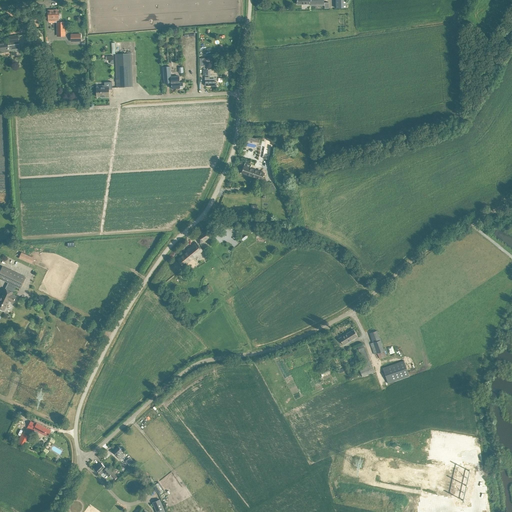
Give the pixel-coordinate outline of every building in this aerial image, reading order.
[(324,0),(296,0),(297,4),(311,4),(311,6),(324,5),(324,8),(329,8),(329,2),(324,2),(324,0)] [(58,11),(48,11),(49,18),(55,18),(55,23),(57,23),(57,22),(59,22),(59,18),(58,11)] [(59,22),(57,22),(57,23),(57,31),(57,36),(62,36),(65,36),(65,22),(59,22)] [(10,42),(0,43),(0,51),(8,51),(20,50),(18,35),(9,36),(10,42)] [(39,35),(33,36),(33,39),(32,39),(33,43),(34,43),(34,46),(40,46),(40,42),(42,42),(42,37),(39,37),(39,35)] [(132,86),(131,53),(131,51),(126,52),(126,53),(115,54),(117,87),(132,86)] [(200,66),(208,65),(208,58),(200,58),(200,66)] [(163,67),(164,83),(171,82),(171,88),(180,88),(180,89),(183,88),(182,82),(179,82),(179,76),(171,77),(170,66),(163,67)] [(216,77),(210,77),(210,69),(210,67),(207,67),(207,69),(203,69),(203,75),(205,75),(205,86),(216,85),(216,77)] [(112,89),(112,82),(104,82),(104,86),(103,86),(102,87),(96,87),(97,96),(104,96),(104,97),(109,97),(109,89),(112,89)] [(262,180),(264,173),(244,166),(242,173),(262,180)] [(275,187),(272,181),(267,184),(269,190),(275,187)] [(211,237),(207,230),(196,237),(200,244),(211,237)] [(193,259),(203,250),(196,242),(186,251),(186,252),(177,259),(183,266),(192,258),(193,259)] [(30,256),(21,252),(18,258),(27,262),(30,256)] [(0,272),(0,278),(8,282),(0,299),(0,308),(4,310),(9,300),(13,302),(16,296),(12,294),(12,292),(13,291),(14,291),(15,291),(16,290),(16,289),(16,288),(15,288),(15,287),(16,286),(20,288),(25,277),(3,266),(0,272)] [(358,336),(356,333),(353,329),(339,338),(343,345),(358,336)] [(386,356),(379,335),(377,330),(369,333),(373,342),(370,343),(374,354),(378,353),(379,359),(386,356)] [(359,349),(358,349),(363,362),(357,365),(362,377),(374,371),(369,360),(370,360),(364,345),(358,347),(359,349)] [(404,361),(383,368),(388,383),(409,376),(404,361)] [(377,377),(364,382),(368,389),(379,384),(377,377)] [(28,426),(27,429),(32,431),(37,434),(39,432),(44,435),(45,434),(48,435),(51,430),(37,423),(34,421),(33,423),(31,421),(28,426)] [(28,436),(23,433),(18,442),(23,445),(28,436)] [(118,457),(121,455),(122,453),(121,452),(122,450),(119,446),(113,452),(118,457)] [(134,462),(130,457),(126,460),(130,466),(134,462)] [(101,463),(95,468),(99,472),(98,473),(99,473),(99,472),(101,474),(104,472),(108,476),(111,474),(115,479),(117,477),(107,467),(106,468),(101,463)] [(165,511),(160,499),(152,502),(156,511),(165,511)]
